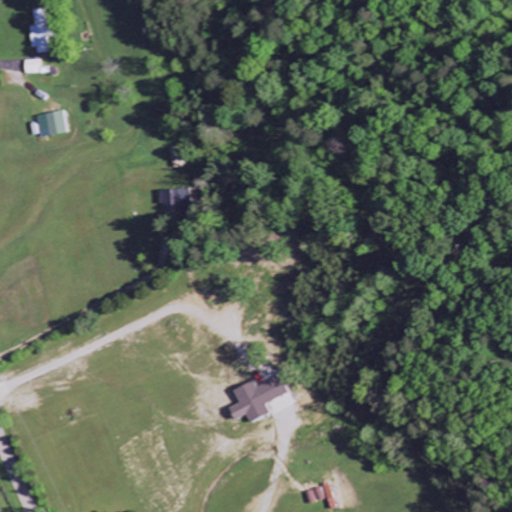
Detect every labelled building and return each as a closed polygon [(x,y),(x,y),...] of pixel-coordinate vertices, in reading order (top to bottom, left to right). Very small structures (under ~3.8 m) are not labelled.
[(58,21),(49,21),(49,10),(36,10),(37,27),(35,27),(37,55),(52,54),(52,38),(58,37),(58,21)] [(29,62),(30,75),(44,75),(43,61),(29,62)] [(43,118),(47,140),(74,134),(69,112),(43,118)] [(168,192),(169,216),(196,216),(195,191),(168,192)] [(262,388),(260,383),(243,391),(249,405),(239,410),(245,422),(257,416),(260,424),(277,416),(271,405),(293,395),(285,377),(262,388)]
